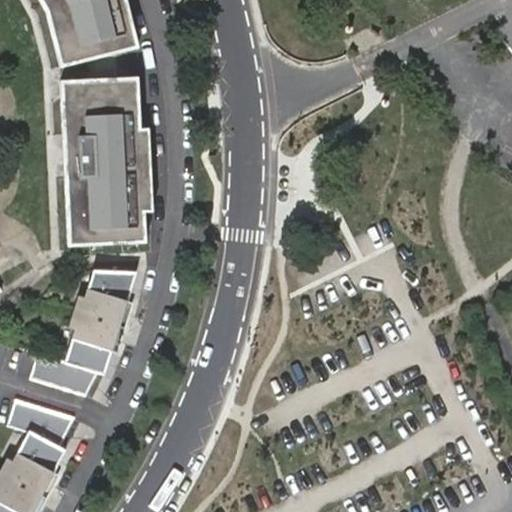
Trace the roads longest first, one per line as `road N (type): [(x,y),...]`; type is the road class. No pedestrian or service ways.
road 1 (residential): [(65,511),(124,403),(174,231),(173,98),(154,0)]
road 2 (tertiary): [(141,511),(209,382),(235,281),(246,159),(225,0)]
